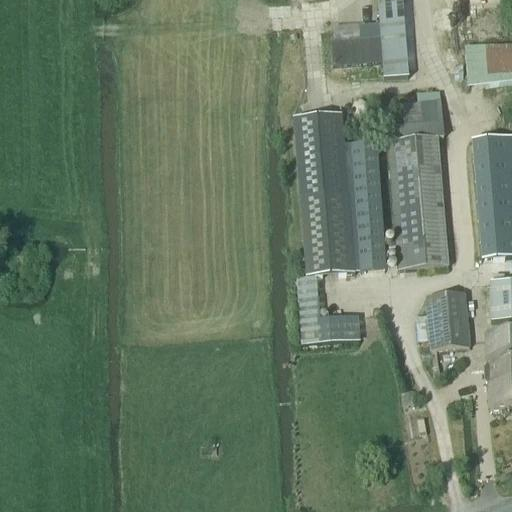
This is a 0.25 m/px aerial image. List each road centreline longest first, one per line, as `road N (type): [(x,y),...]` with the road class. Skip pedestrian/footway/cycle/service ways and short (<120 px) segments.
road 1 (track): [(81,0),(91,511)]
road 2 (track): [(82,30),(292,12),(332,0)]
